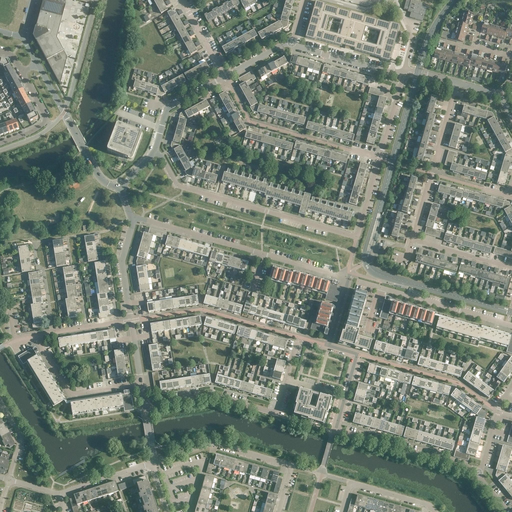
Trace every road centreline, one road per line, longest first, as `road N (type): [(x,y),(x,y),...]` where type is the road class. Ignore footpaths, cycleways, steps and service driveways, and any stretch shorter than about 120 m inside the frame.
road 1 (residential): [(154,151),(178,186),(357,236),(404,71)]
road 2 (residential): [(511,267),(412,239),(457,82)]
road 3 (residential): [(144,407),(212,396),(275,411),(298,336)]
road 4 (residential): [(331,274),(132,220)]
road 5 (residential): [(152,463),(215,444),(289,466),(277,511)]
road 6 (residential): [(506,324),(357,281)]
road 7 (residential): [(479,472),(332,433)]
road 8 (residential): [(141,383),(71,393),(38,334)]
